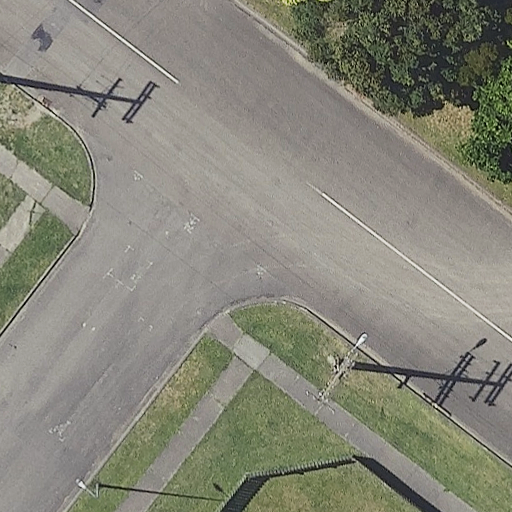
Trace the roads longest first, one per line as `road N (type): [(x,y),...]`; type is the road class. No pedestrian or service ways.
road 1 (residential): [(244,134),(0,467)]
road 2 (residential): [(244,134),(511,337)]
road 3 (residential): [(70,0),(244,134)]
